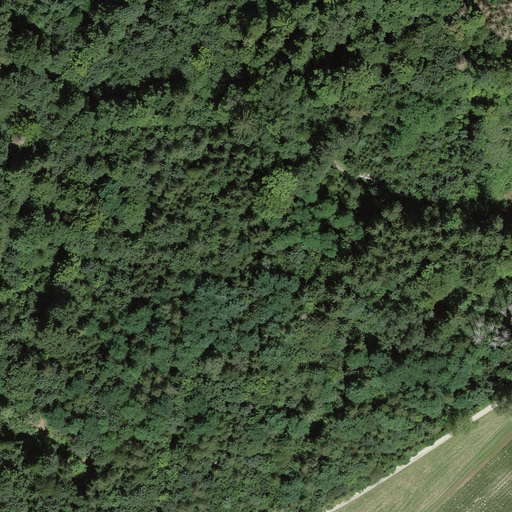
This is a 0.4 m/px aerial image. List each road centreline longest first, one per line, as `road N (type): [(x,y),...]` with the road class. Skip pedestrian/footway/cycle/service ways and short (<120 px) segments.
road 1 (track): [(511,212),(447,209),(261,133),(150,121),(87,102),(0,31)]
road 2 (track): [(322,511),(511,394)]
